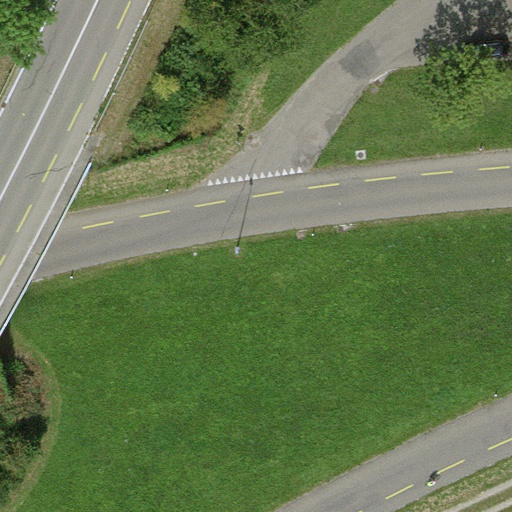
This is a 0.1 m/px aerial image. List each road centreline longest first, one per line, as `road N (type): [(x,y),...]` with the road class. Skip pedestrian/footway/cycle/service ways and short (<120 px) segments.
road 1 (primary): [(511,189),(231,220),(0,274)]
road 2 (primary): [(0,202),(96,0)]
road 3 (primary): [(339,511),(511,429)]
